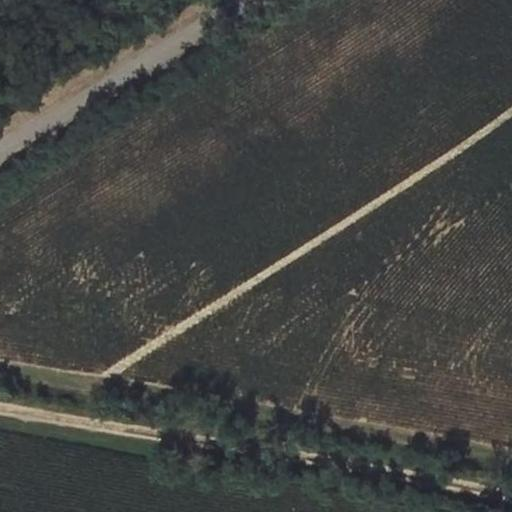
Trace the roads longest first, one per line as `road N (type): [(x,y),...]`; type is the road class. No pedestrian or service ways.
road 1 (track): [(511,498),(0,403)]
road 2 (unclassified): [(241,0),(0,148)]
